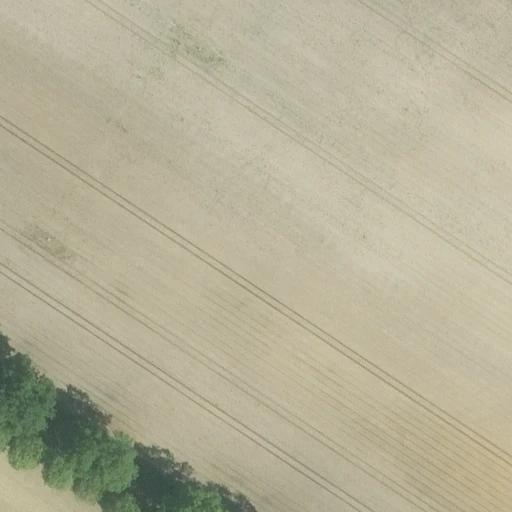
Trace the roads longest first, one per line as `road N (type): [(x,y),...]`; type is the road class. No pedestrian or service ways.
road 1 (track): [(0,276),(214,0)]
road 2 (track): [(152,511),(0,410)]
